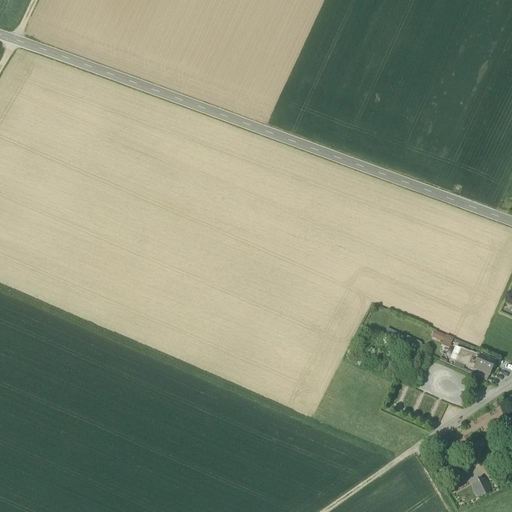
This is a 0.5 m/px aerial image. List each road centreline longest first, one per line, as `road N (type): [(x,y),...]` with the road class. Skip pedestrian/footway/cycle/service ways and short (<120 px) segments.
road 1 (unclassified): [(511,224),(0,35)]
road 2 (track): [(398,460),(0,287)]
